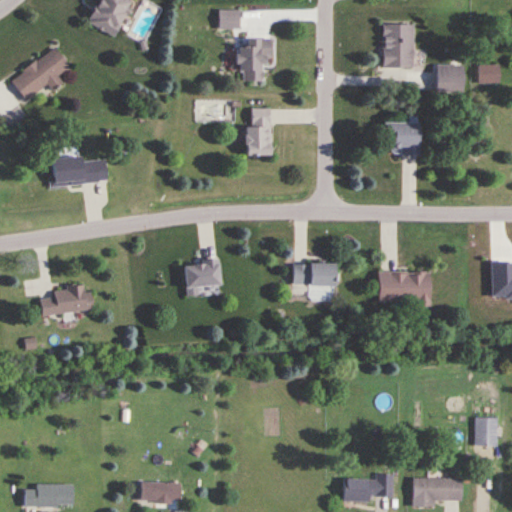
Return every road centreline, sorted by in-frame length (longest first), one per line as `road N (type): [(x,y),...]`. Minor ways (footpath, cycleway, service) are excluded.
road 1 (residential): [(0,242),(225,210),(511,211)]
road 2 (residential): [(327,210),(328,0)]
